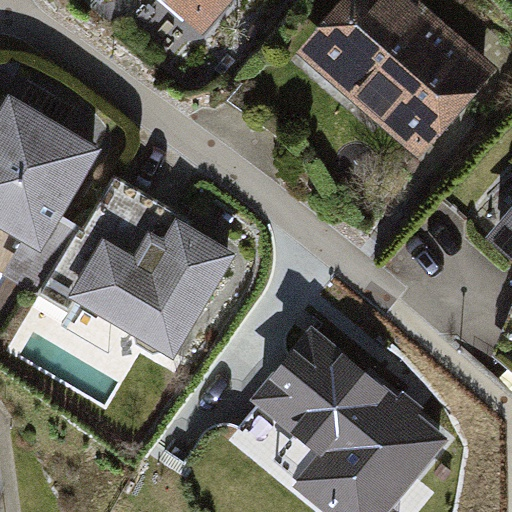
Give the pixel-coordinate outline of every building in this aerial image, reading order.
[(185,0),(206,18),(220,0),(185,0)] [(404,0),(363,0),(315,55),(418,144),(484,68),(404,0)] [(40,239),(63,252),(77,228),(55,215),(93,151),(11,103),(0,122),(0,220),(38,243),(40,239)] [(86,233),(77,228),(63,252),(59,258),(88,275),(77,294),(135,328),(133,331),(136,344),(152,353),(166,350),(167,347),(172,350),(228,256),(179,227),(174,236),(160,228),(169,213),(117,182),(86,233)] [(511,220),(496,239),(511,252),(511,220)] [(379,511),(439,440),(312,336),(235,429),(336,511),(379,511)]
